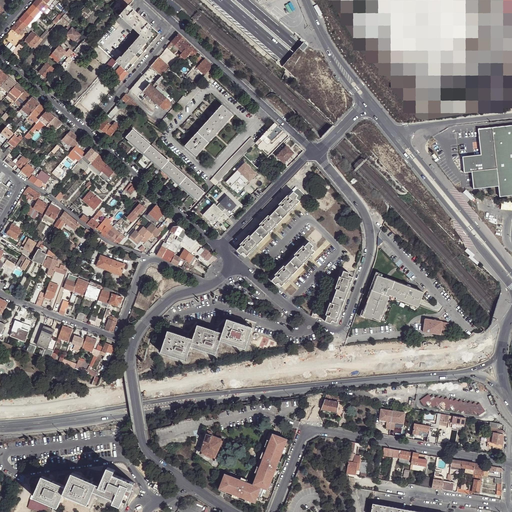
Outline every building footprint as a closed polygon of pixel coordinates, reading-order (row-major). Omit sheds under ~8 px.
[(0,0),(0,13),(9,4),(4,0),(0,0)] [(47,4),(42,0),(36,0),(33,5),(40,11),(42,9),(47,4)] [(177,13),(181,9),(170,0),(168,0),(166,3),(177,13)] [(363,0),(387,48),(388,50),(390,53),(393,54),(395,55),(399,56),(401,55),(403,55),(415,49),(443,36),(466,25),(454,0),(363,0)] [(511,0),(502,0),(511,21),(511,0)] [(351,6),(354,12),(359,10),(356,3),(351,6)] [(40,11),(33,5),(26,12),(34,19),(40,11)] [(135,10),(129,5),(126,9),(131,14),(135,10)] [(126,9),(120,15),(126,21),(131,14),(126,9)] [(143,18),(135,10),(131,14),(140,22),(143,18)] [(36,21),(42,13),(40,11),(34,19),(36,21)] [(353,14),(358,27),(366,23),(360,11),(353,14)] [(28,25),(34,19),(26,12),(20,20),(26,26),(29,28),(31,27),(28,25)] [(72,20),(65,14),(62,17),(60,20),(68,26),(69,24),(72,22),(72,20)] [(140,22),(131,14),(126,21),(134,28),(140,22)] [(149,24),(143,18),(140,22),(157,37),(160,34),(152,27),(149,24)] [(26,26),(20,20),(12,29),(19,34),(26,26)] [(157,37),(140,22),(134,28),(141,35),(148,41),(151,44),(157,37)] [(81,35),(69,24),(68,26),(64,31),(67,33),(66,34),(69,36),(75,41),(81,35)] [(26,31),(29,28),(26,26),(19,34),(18,35),(20,37),(26,31)] [(36,43),(40,39),(33,32),(26,40),(33,47),(36,43)] [(179,34),(172,42),(183,52),(190,44),(185,40),(184,39),(179,34)] [(141,35),(129,49),(135,54),(148,41),(141,35)] [(443,36),(415,49),(426,72),(454,58),(443,36)] [(148,41),(135,54),(139,58),(151,44),(148,41)] [(11,53),(16,48),(10,43),(5,48),(11,53)] [(16,48),(11,53),(15,57),(22,47),(18,44),(16,48)] [(190,44),(183,52),(181,55),(183,57),(185,58),(190,53),(194,48),(190,44)] [(59,45),(53,53),(60,59),(67,52),(59,45)] [(198,52),(194,48),(190,53),(194,57),(198,52)] [(120,56),(116,62),(123,68),(135,54),(129,49),(121,57),(120,56)] [(53,53),(50,55),(58,62),(60,59),(53,53)] [(135,54),(123,68),(127,72),(139,58),(135,54)] [(170,67),(159,57),(151,66),(162,76),(170,67)] [(213,66),(205,58),(197,67),(198,68),(205,75),(213,66)] [(110,70),(116,63),(112,60),(106,67),(110,70)] [(110,71),(121,81),(128,73),(127,72),(123,68),(116,62),(116,63),(110,70),(110,71)] [(41,73),(46,78),(54,69),(47,63),(39,72),(41,73)] [(203,76),(205,75),(198,68),(196,70),(203,76)] [(10,77),(2,70),(0,72),(0,85),(1,87),(10,77)] [(143,91),(150,83),(151,81),(144,74),(130,90),(138,97),(143,91)] [(9,93),(17,84),(10,77),(1,87),(9,93)] [(149,96),(151,98),(153,99),(160,106),(163,108),(165,109),(167,109),(169,108),(171,106),(171,104),(170,102),(166,98),(167,98),(150,83),(143,91),(148,95),(149,96)] [(15,101),(25,90),(17,84),(9,93),(8,95),(15,101)] [(9,93),(1,87),(0,88),(0,90),(6,96),(8,95),(9,93)] [(23,108),(32,97),(25,90),(15,101),(19,105),(23,108)] [(440,107),(463,99),(461,93),(438,100),(440,107)] [(130,98),(126,94),(122,99),(125,101),(134,110),(138,105),(130,98)] [(34,111),(40,104),(32,97),(23,108),(20,111),(20,112),(27,117),(27,118),(29,117),(30,115),(34,111)] [(20,111),(23,108),(19,105),(15,101),(14,102),(18,106),(16,108),(20,111)] [(32,116),(37,122),(47,110),(40,104),(34,111),(30,115),(32,116)] [(210,119),(221,129),(233,115),(222,105),(217,111),(210,119)] [(114,121),(116,119),(118,118),(114,115),(119,109),(116,106),(111,112),(113,113),(109,117),(114,121)] [(47,126),(55,117),(47,110),(37,122),(36,123),(34,125),(36,127),(35,127),(36,128),(39,131),(42,127),(44,129),(47,126)] [(2,116),(1,118),(4,121),(9,115),(6,112),(5,114),(2,116)] [(112,126),(116,122),(114,121),(109,117),(108,116),(104,119),(112,126)] [(54,132),(62,123),(55,117),(47,126),(54,132)] [(111,136),(120,126),(116,122),(112,126),(104,119),(98,126),(106,133),(107,133),(111,136)] [(209,142),(221,129),(210,119),(205,125),(198,132),(209,142)] [(284,132),(274,123),(262,136),(265,139),(271,144),(273,144),(284,132)] [(14,133),(17,130),(9,124),(7,127),(14,133)] [(501,196),(511,195),(511,124),(479,128),(481,154),(463,157),(465,172),(472,171),(475,188),(499,186),(501,196)] [(34,125),(24,137),(29,140),(32,136),(31,134),(36,128),(35,127),(36,127),(34,125)] [(105,135),(106,133),(98,126),(97,128),(105,135)] [(10,138),(14,133),(7,127),(2,132),(10,138)] [(65,137),(76,146),(82,140),(70,130),(65,137)] [(126,138),(128,140),(135,145),(137,147),(144,153),(151,145),(133,130),(126,138)] [(196,156),(209,142),(198,132),(192,138),(185,146),(196,156)] [(15,148),(16,147),(23,138),(20,136),(18,138),(15,135),(9,142),(15,148)] [(265,139),(262,136),(256,142),(255,143),(258,146),(265,139)] [(66,142),(74,148),(76,146),(65,137),(62,140),(65,142),(66,142)] [(189,192),(180,185),(173,178),(171,176),(162,169),(155,163),(153,161),(144,153),(137,147),(135,145),(128,140),(128,141),(194,199),(195,198),(191,194),(189,192)] [(162,169),(169,161),(168,160),(151,145),(144,153),(153,161),(155,163),(162,169)] [(74,148),(67,156),(73,161),(76,158),(79,161),(85,154),(79,148),(76,146),(74,148)] [(294,153),(286,146),(276,156),(284,164),(294,153)] [(299,146),(295,151),(294,151),(296,153),(299,156),(304,151),(299,146)] [(5,158),(7,156),(12,151),(9,148),(2,156),(5,158)] [(81,159),(89,165),(90,163),(98,154),(91,149),(85,156),(84,156),(81,159)] [(90,163),(92,164),(100,172),(101,172),(102,171),(108,164),(98,154),(90,163)] [(24,168),(28,164),(29,162),(28,161),(21,155),(15,161),(17,163),(21,166),(24,168)] [(3,161),(13,169),(17,164),(7,156),(5,158),(3,161)] [(76,165),(85,172),(88,168),(89,167),(88,166),(89,165),(81,159),(76,165)] [(180,185),(187,177),(169,161),(162,169),(171,176),(173,178),(180,185)] [(245,161),(225,181),(231,186),(235,182),(241,188),(257,172),(245,161)] [(22,171),(29,177),(35,170),(28,164),(24,168),(23,169),(22,171)] [(113,168),(108,164),(102,171),(104,173),(109,178),(116,170),(113,168)] [(282,173),(288,167),(285,164),(282,168),(280,170),(282,173)] [(38,167),(35,170),(41,176),(45,172),(38,167)] [(29,180),(44,191),(48,186),(47,185),(49,183),(43,179),(42,181),(33,175),(29,180)] [(205,192),(187,177),(180,185),(189,192),(191,194),(195,198),(198,200),(205,192)] [(216,185),(219,182),(214,177),(211,180),(216,185)] [(0,181),(0,201),(9,188),(0,181)] [(25,190),(25,191),(24,193),(36,201),(38,199),(41,194),(29,187),(28,188),(25,190)] [(298,196),(292,191),(287,195),(286,194),(279,201),(276,204),(278,205),(272,211),(282,219),(300,201),(296,198),(298,196)] [(59,201),(62,198),(65,195),(61,192),(55,198),(59,201)] [(99,198),(96,195),(94,197),(89,192),(82,200),(94,210),(102,202),(98,200),(99,198)] [(59,201),(65,206),(68,204),(62,198),(59,201)] [(47,205),(39,200),(34,208),(38,211),(42,213),(47,205)] [(232,200),(225,207),(232,214),(239,207),(232,200)] [(214,224),(224,211),(213,202),(203,214),(214,224)] [(61,211),(50,204),(43,218),(53,224),(61,211)] [(140,204),(127,219),(132,224),(139,216),(138,215),(145,208),(140,204)] [(157,221),(165,213),(156,205),(152,209),(148,214),(151,216),(157,221)] [(29,216),(33,209),(30,207),(25,214),(29,216)] [(38,211),(34,208),(33,209),(29,216),(34,219),(38,211)] [(93,219),(95,221),(99,216),(100,217),(103,213),(100,210),(93,219)] [(74,219),(65,211),(60,219),(57,222),(54,226),(60,230),(65,223),(76,230),(80,224),(74,219)] [(282,219),(272,211),(267,216),(266,215),(257,224),(258,225),(253,231),(263,240),(282,219)] [(151,216),(148,214),(147,215),(151,219),(153,221),(156,223),(157,221),(151,216)] [(80,219),(87,224),(90,221),(83,215),(80,219)] [(95,231),(104,238),(110,231),(106,227),(110,224),(111,222),(106,218),(95,231)] [(87,224),(94,230),(99,224),(95,221),(93,219),(91,221),(90,221),(87,224)] [(14,220),(12,223),(22,228),(24,225),(14,220)] [(158,233),(159,234),(166,226),(163,223),(158,229),(151,223),(147,229),(144,227),(143,227),(138,232),(135,230),(129,238),(133,241),(135,240),(139,243),(141,240),(145,243),(150,238),(149,237),(150,236),(150,237),(152,238),(154,236),(156,237),(158,235),(157,234),(158,233)] [(22,230),(12,224),(7,234),(16,239),(22,230)] [(183,239),(187,232),(180,226),(173,227),(170,232),(172,232),(178,236),(183,239)] [(104,238),(118,245),(122,240),(117,236),(120,233),(113,227),(110,231),(104,238)] [(263,240),(253,231),(248,236),(247,235),(237,244),(238,246),(234,250),(239,255),(241,253),(244,256),(246,256),(263,240)] [(197,241),(187,232),(183,239),(182,241),(190,248),(197,241)] [(21,247),(31,252),(37,242),(27,236),(21,247)] [(182,241),(183,239),(178,236),(173,247),(168,244),(164,242),(157,255),(171,263),(175,254),(180,245),(182,241)] [(192,250),(190,248),(182,241),(180,245),(185,249),(191,254),(194,251),(192,250)] [(199,243),(197,241),(190,248),(192,250),(199,243)] [(313,246),(308,241),(303,246),(301,245),(292,255),(293,256),(288,261),(297,270),(315,252),(311,248),(313,246)] [(69,242),(66,248),(72,252),(75,246),(69,242)] [(204,247),(202,248),(205,251),(201,255),(208,262),(213,255),(204,247)] [(32,260),(32,261),(43,265),(47,254),(42,252),(42,250),(39,249),(32,260)] [(190,263),(194,256),(191,254),(185,249),(180,257),(182,258),(185,260),(190,263)] [(180,257),(175,254),(171,263),(178,266),(181,260),(182,258),(180,257)] [(23,255),(17,266),(21,268),(27,258),(28,259),(28,258),(23,255)] [(97,266),(109,271),(113,260),(101,255),(99,261),(97,266)] [(217,258),(213,255),(208,262),(210,264),(213,260),(214,261),(217,258)] [(56,267),(58,261),(56,260),(48,257),(46,264),(45,263),(44,265),(45,266),(50,268),(48,274),(52,275),(54,270),(56,267)] [(27,258),(21,268),(23,269),(25,270),(30,261),(28,259),(27,258)] [(67,271),(69,267),(59,258),(58,261),(56,267),(59,268),(59,269),(67,271)] [(113,260),(109,271),(121,275),(125,264),(113,260)] [(274,276),(269,281),(274,286),(276,284),(280,288),(297,270),(288,261),(283,267),(282,266),(273,275),(274,276)] [(349,273),(342,271),(339,277),(338,276),(333,289),(335,290),(332,296),(344,301),(353,277),(348,275),(349,273)] [(390,276),(376,271),(367,296),(370,297),(378,275),(389,279),(390,276)] [(78,279),(78,278),(69,275),(64,288),(73,292),(74,288),(78,279)] [(389,279),(378,275),(370,297),(365,310),(363,315),(367,317),(372,318),(372,317),(379,319),(381,314),(382,315),(383,311),(385,306),(387,301),(389,296),(390,294),(396,297),(396,298),(406,302),(419,306),(424,292),(389,279)] [(90,283),(78,279),(74,288),(86,293),(89,285),(90,283)] [(102,286),(91,281),(90,283),(89,285),(97,287),(97,288),(101,289),(102,286)] [(58,285),(50,282),(45,294),(44,297),(51,299),(52,297),(54,297),(58,285)] [(89,285),(86,293),(85,295),(85,296),(97,300),(101,289),(97,288),(97,287),(89,285)] [(113,294),(111,293),(103,290),(97,303),(100,305),(102,301),(104,302),(109,304),(109,303),(113,294)] [(41,292),(36,304),(41,306),(44,297),(45,294),(41,292)] [(115,295),(113,294),(109,303),(117,306),(119,302),(121,303),(123,297),(115,295)] [(323,322),(330,325),(331,322),(335,323),(344,301),(332,296),(330,303),(328,303),(324,315),(325,316),(323,322)] [(64,300),(59,313),(64,315),(69,302),(64,300)] [(79,311),(76,319),(80,321),(82,321),(85,314),(79,311)] [(423,331),(447,334),(449,322),(436,320),(436,319),(434,318),(434,320),(425,319),(423,331)] [(109,319),(105,330),(113,333),(117,322),(109,319)] [(222,333),(220,340),(245,348),(252,327),(245,325),(242,324),(227,319),(222,333)] [(62,325),(58,337),(60,338),(60,339),(68,342),(73,329),(62,325)] [(193,339),(191,346),(216,354),(220,340),(222,333),(216,331),(212,330),(198,325),(193,339)] [(29,331),(14,326),(11,336),(25,341),(29,331)] [(54,330),(44,326),(37,345),(45,348),(47,349),(47,348),(54,330)] [(186,337),(182,336),(168,331),(161,352),(186,360),(191,346),(193,339),(186,337)] [(80,346),(83,339),(74,335),(71,343),(80,346)] [(83,346),(93,349),(96,340),(86,336),(85,339),(83,346)] [(110,353),(113,346),(106,343),(102,352),(106,353),(107,352),(110,353)] [(36,346),(29,344),(26,351),(34,353),(36,346)] [(47,348),(47,349),(45,348),(42,357),(50,360),(53,353),(53,351),(47,348)] [(91,355),(97,357),(100,352),(93,349),(92,352),(91,355)] [(109,361),(113,354),(110,353),(107,352),(106,353),(105,355),(103,358),(109,361)] [(88,374),(90,370),(88,369),(81,367),(76,365),(76,366),(75,369),(88,374)] [(428,394),(420,400),(425,406),(427,404),(429,407),(432,405),(434,408),(436,406),(438,408),(441,406),(443,409),(446,407),(448,410),(450,408),(452,411),(455,409),(457,412),(460,409),(461,412),(464,410),(466,413),(469,411),(471,414),(473,412),(475,415),(478,413),(480,415),(485,411),(480,403),(477,405),(475,402),(472,404),(470,401),(468,403),(466,400),(463,402),(461,400),(459,402),(457,399),(454,401),(452,398),(449,400),(447,397),(444,399),(443,397),(440,398),(438,396),(435,397),(433,395),(431,397),(428,394)] [(321,409),(337,412),(338,402),(324,400),(321,409)] [(404,412),(381,409),(379,419),(387,420),(386,422),(386,428),(394,429),(395,423),(395,422),(403,423),(404,412)] [(464,425),(466,418),(441,414),(439,424),(447,426),(448,418),(453,419),(452,423),(452,425),(450,424),(450,427),(463,430),(464,425)] [(427,442),(435,444),(437,437),(432,436),(433,432),(429,431),(430,427),(414,424),(413,434),(428,437),(427,442)] [(503,450),(503,430),(498,429),(489,428),(489,432),(493,433),(492,443),(489,442),(489,446),(493,447),(493,448),(503,450)] [(203,447),(201,452),(215,459),(224,439),(212,435),(207,433),(205,438),(204,444),(203,447)] [(241,478),(225,472),(219,487),(220,489),(221,491),(222,491),(223,492),(224,492),(225,493),(226,490),(233,493),(239,495),(245,498),(251,500),(254,501),(256,496),(257,497),(258,494),(261,486),(264,487),(266,488),(269,481),(271,482),(274,475),(276,469),(277,467),(280,460),(283,452),(285,446),(285,445),(284,445),(287,438),(274,433),(271,440),(270,439),(267,446),(265,452),(263,458),(260,466),(257,472),(253,483),(247,481),(241,478)] [(393,457),(394,449),(384,448),(383,455),(393,457)] [(411,452),(400,450),(399,458),(410,460),(411,452)] [(418,453),(413,452),(410,469),(412,469),(413,464),(423,466),(424,459),(417,458),(418,453)] [(346,473),(355,474),(356,469),(358,470),(360,456),(355,455),(354,455),(353,462),(349,461),(350,459),(348,459),(346,473)] [(475,463),(462,461),(461,467),(467,469),(474,470),(475,463)] [(496,467),(475,463),(474,470),(473,473),(473,474),(477,475),(487,476),(488,470),(496,472),(496,467)] [(97,483),(94,490),(114,498),(113,502),(120,505),(127,488),(131,490),(134,483),(120,477),(113,474),(115,470),(108,467),(101,484),(97,483)] [(67,486),(64,493),(88,504),(94,490),(97,483),(89,480),(86,478),(72,473),(67,486)] [(434,473),(433,483),(432,488),(453,491),(454,483),(450,482),(450,480),(449,480),(449,482),(443,481),(438,480),(438,476),(439,474),(434,473)] [(60,483),(56,481),(42,476),(33,497),(58,507),(64,493),(67,486),(60,483)] [(355,488),(355,478),(346,477),(349,487),(355,488)] [(429,478),(421,477),(420,486),(432,488),(433,483),(429,482),(429,478)] [(476,480),(474,480),(472,492),(479,493),(481,481),(476,480)] [(155,484),(153,488),(161,492),(163,488),(155,484)] [(355,488),(349,487),(352,502),(354,511),(361,511),(356,488),(355,488)] [(371,511),(390,511),(392,507),(373,503),(371,511)]
